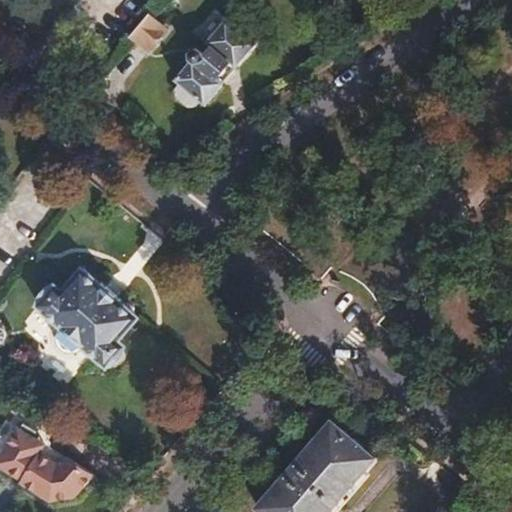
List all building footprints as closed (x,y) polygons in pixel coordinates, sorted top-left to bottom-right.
[(148,14),(130,35),(148,49),(165,28),(148,14)] [(175,87),(175,96),(188,106),(197,104),(201,99),(206,103),(222,82),(215,77),(228,60),(235,65),(255,40),(224,16),(205,41),(211,46),(205,54),(199,49),(196,47),(193,48),(188,54),(189,57),(192,59),(176,79),(179,81),(175,87)] [(205,41),(199,49),(205,54),(211,46),(205,41)] [(228,60),(215,77),(222,82),(235,65),(228,60)] [(37,296),(34,302),(60,324),(57,328),(56,333),(57,337),(60,342),(63,345),(68,346),(72,346),(77,345),(81,342),(105,362),(111,359),(120,351),(124,344),(115,336),(134,314),(129,309),(130,303),(125,298),(120,300),(116,297),(118,295),(99,278),(97,280),(80,265),(60,288),(52,282),(41,291),(37,296)] [(334,420),(257,508),(261,511),(331,511),(377,459),(334,420)] [(24,432),(2,466),(27,482),(26,485),(57,504),(83,504),(99,479),(69,461),(64,469),(46,458),(52,450),(24,432)]
